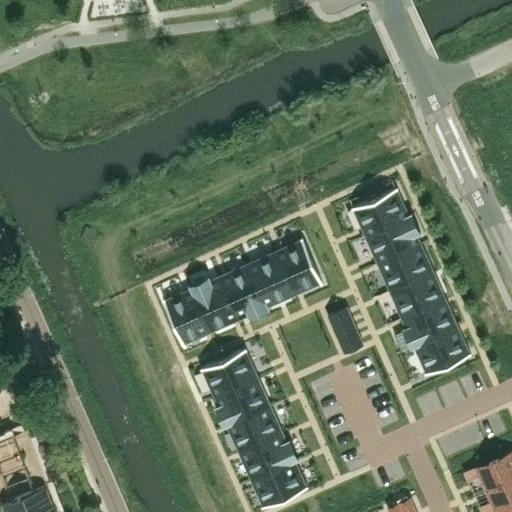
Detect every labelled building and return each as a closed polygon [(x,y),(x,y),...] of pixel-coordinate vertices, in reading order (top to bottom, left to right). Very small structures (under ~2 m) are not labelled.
[(397,186),(352,206),(352,207),(355,206),(367,233),(407,215),(407,214),(395,188),(397,187),(397,186)] [(407,215),(367,233),(379,261),(419,243),(415,233),(420,231),(420,230),(417,230),(410,215),(412,212),(407,214),(407,215)] [(302,240),(275,252),(293,292),(320,280),(321,283),(322,282),(302,237),(301,237),(302,240)] [(419,243),(379,261),(391,288),(431,270),(419,243)] [(275,252),(247,264),(265,304),(266,304),(293,292),(275,252)] [(247,264),(220,276),(238,316),(248,312),(250,318),(251,317),(251,314),(266,308),(268,310),(269,309),(266,304),(265,304),(247,264)] [(431,270),(391,288),(403,316),(444,298),(431,270)] [(190,283),(189,283),(192,289),(193,288),(211,329),(238,316),(220,276),(210,281),(208,275),(207,275),(207,278),(192,285),(190,283)] [(165,298),(163,299),(183,344),(185,343),(184,341),(211,329),(193,288),(192,289),(166,300),(165,298)] [(408,325),(402,328),(405,328),(412,344),(410,346),(416,344),(416,343),(456,325),(444,298),(403,316),(408,325)] [(456,325),(416,343),(416,344),(427,370),(425,371),(426,372),(471,352),(470,351),(468,352),(456,325)] [(245,347),(200,367),(201,368),(204,367),(215,393),(215,394),(256,376),(244,349),(246,348),(245,347)] [(215,393),(210,396),(213,396),(220,412),(218,414),(223,412),(228,422),(268,404),(256,376),(215,394),(215,393)] [(268,404),(228,422),(240,449),(280,431),(268,404)] [(57,511),(26,428),(0,438),(0,511),(2,511),(57,511)] [(280,431),(240,449),(252,476),(292,459),(293,459),(298,457),(295,457),(288,441),(290,439),(284,441),(280,431)] [(511,449),(464,471),(468,479),(479,475),(485,488),(511,475),(511,449)] [(292,459),(252,476),(264,503),(262,504),(262,506),(307,486),(307,484),(304,486),(293,459),(292,459)] [(491,501),(480,506),(482,511),(486,511),(511,500),(511,475),(485,488),(491,501)] [(398,501),(396,502),(399,510),(413,504),(409,496),(407,497),(406,495),(397,499),(398,501)] [(511,511),(511,500),(486,511),(511,511)] [(396,502),(387,506),(389,511),(400,511),(399,510),(396,502)]
